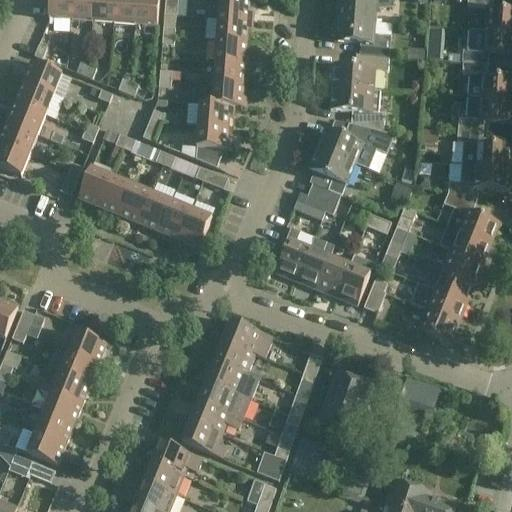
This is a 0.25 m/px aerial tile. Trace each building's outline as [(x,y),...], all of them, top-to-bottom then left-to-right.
[(71,24),(72,0),(50,0),(49,23),(71,24)] [(72,0),(71,24),(92,26),(94,0),(72,0)] [(94,0),(92,26),(113,28),(115,0),(94,0)] [(115,0),(113,28),(135,29),(136,0),(115,0)] [(136,0),(135,29),(158,31),(159,0),(136,0)] [(166,0),(165,19),(178,20),(179,0),(166,0)] [(339,0),(338,23),(375,26),(377,11),(379,11),(394,10),(394,0),(339,0)] [(468,0),(468,10),(487,12),(486,33),(511,35),(511,13),(493,12),(494,0),(468,0)] [(220,1),(219,21),(253,23),(253,17),(250,16),(251,3),(220,1)] [(219,21),(217,43),(247,45),(248,35),(252,35),(253,23),(219,21)] [(375,26),(338,23),(336,44),(361,46),(360,58),(390,61),(391,39),(375,38),(375,26)] [(162,39),(175,39),(175,30),(163,30),(162,39)] [(464,54),(464,66),(489,67),(490,56),(511,57),(511,35),(486,33),(469,32),(468,54),(464,54)] [(175,39),(162,39),(162,47),(174,48),(175,39)] [(217,43),(216,64),(250,67),(250,60),(246,59),(247,45),(217,43)] [(39,50),(35,61),(43,64),(47,53),(39,50)] [(409,51),(408,61),(424,62),(425,52),(409,51)] [(334,68),(332,92),(374,95),(374,94),(376,74),(389,75),(390,61),(360,58),(357,58),(357,69),(334,68)] [(250,67),(216,64),(214,86),(244,88),(245,78),(249,78),(250,67)] [(489,67),(464,66),(463,78),(470,78),(468,100),(511,103),(511,80),(488,79),(489,67)] [(25,85),(55,97),(62,79),(32,67),(25,85)] [(84,80),(88,70),(81,67),(77,77),(84,80)] [(88,70),(84,80),(92,83),(97,73),(88,70)] [(160,75),(160,83),(171,84),(172,75),(161,75),(160,75)] [(172,75),(171,84),(182,85),(182,76),(172,75)] [(160,83),(159,91),(170,92),(171,84),(160,83)] [(127,98),(131,87),(123,84),(118,95),(127,98)] [(423,84),(413,84),(413,94),(422,95),(423,84)] [(55,97),(25,85),(16,106),(47,118),(55,97)] [(244,88),(214,86),(213,109),(234,112),(246,112),(247,103),(243,102),(244,88)] [(139,90),(131,87),(127,98),(134,101),(139,90)] [(332,92),(331,113),(353,115),(360,115),(359,129),(369,132),(384,135),(386,117),(380,116),(380,94),(374,94),(374,95),(332,92)] [(101,93),(98,100),(110,106),(113,99),(101,93)] [(422,97),(411,96),(411,107),(418,108),(421,105),(422,97)] [(460,121),(459,133),(483,135),(484,123),(511,125),(511,103),(468,100),(467,121),(460,121)] [(16,106),(8,126),(39,138),(47,118),(16,106)] [(234,112),(213,109),(201,108),(199,129),(229,131),(230,120),(234,120),(234,112)] [(154,115),(151,123),(162,127),(165,120),(154,115)] [(162,127),(151,123),(143,142),(154,147),(162,127)] [(369,134),(352,129),(335,125),(330,135),(326,133),(317,154),(355,169),(363,149),(363,148),(369,134)] [(8,126),(0,145),(0,146),(30,158),(39,138),(8,126)] [(88,126),(85,134),(96,138),(100,131),(88,126)] [(229,131),(199,129),(198,152),(196,162),(217,170),(223,154),(232,155),(233,145),(228,145),(229,131)] [(424,132),(423,144),(439,145),(439,133),(424,132)] [(459,133),(458,145),(464,145),(462,167),(510,170),(511,148),(482,146),(483,135),(459,133)] [(96,138),(85,134),(81,141),(93,146),(96,138)] [(124,153),(128,142),(113,136),(108,134),(104,143),(117,148),(116,150),(124,153)] [(128,142),(124,153),(143,161),(147,150),(128,142)] [(30,158),(0,146),(0,171),(21,180),(30,158)] [(147,150),(143,161),(163,169),(167,158),(147,150)] [(355,169),(317,154),(309,174),(314,176),(310,186),(328,193),(328,195),(332,197),(342,201),(346,189),(347,189),(355,169)] [(187,167),(167,158),(163,169),(183,177),(187,167)] [(187,167),(183,177),(196,183),(203,185),(207,175),(187,167)] [(449,185),(449,197),(477,203),(478,190),(509,193),(510,170),(462,167),(462,186),(449,185)] [(70,173),(80,177),(82,172),(72,168),(70,173)] [(405,172),(402,184),(411,187),(414,174),(405,172)] [(80,177),(70,173),(61,196),(71,200),(80,177)] [(99,212),(112,182),(91,173),(79,204),(99,212)] [(228,183),(207,175),(203,185),(224,194),(228,183)] [(420,178),(420,188),(430,190),(431,180),(420,178)] [(112,182),(99,212),(120,220),(132,190),(112,182)] [(397,185),(392,198),(402,202),(407,204),(412,191),(397,185)] [(332,197),(328,195),(314,189),(305,208),(324,216),(328,207),(332,197)] [(132,190),(120,220),(139,228),(151,198),(132,190)] [(328,207),(324,216),(334,220),(342,201),(332,197),(328,207)] [(449,197),(445,206),(456,211),(455,213),(448,228),(492,246),(500,227),(473,216),(477,205),(477,203),(449,197)] [(151,198),(139,228),(160,237),(172,206),(151,198)] [(191,214),(172,206),(160,237),(179,245),(191,214)] [(397,230),(397,231),(408,236),(409,236),(409,235),(417,215),(405,210),(397,230)] [(191,214),(179,245),(200,253),(213,223),(191,214)] [(366,229),(371,217),(364,215),(359,226),(366,229)] [(371,217),(366,229),(387,238),(392,226),(371,217)] [(492,246),(448,228),(440,248),(451,253),(484,266),(492,246)] [(296,286),(309,253),(314,242),(314,240),(292,231),(283,255),(285,256),(276,278),(296,286)] [(397,231),(389,250),(401,255),(409,236),(408,236),(397,231)] [(314,242),(309,253),(296,286),(316,294),(329,262),(334,250),(324,246),(314,242)] [(389,250),(386,258),(398,262),(401,255),(389,250)] [(399,267),(431,277),(434,267),(418,262),(420,258),(404,253),(399,267)] [(484,266),(451,253),(443,273),(476,286),(484,266)] [(349,270),(337,300),(358,309),(372,276),(375,268),(355,259),(351,268),(350,267),(349,270)] [(329,262),(316,294),(336,302),(337,300),(349,270),(329,262)] [(383,265),(381,271),(388,274),(391,268),(383,265)] [(476,286),(443,273),(435,293),(468,306),(476,286)] [(376,282),(373,290),(385,295),(388,287),(376,282)] [(419,287),(412,306),(427,312),(427,313),(460,326),(468,306),(435,293),(434,293),(419,287)] [(373,290),(365,311),(378,317),(386,297),(384,295),(385,295),(373,290)] [(18,313),(0,305),(0,340),(6,343),(18,313)] [(426,314),(419,332),(452,346),(459,327),(460,326),(427,313),(426,314)] [(24,315),(16,334),(27,338),(35,319),(24,315)] [(375,322),(373,328),(386,332),(388,326),(375,322)] [(224,345),(256,358),(264,361),(272,342),(231,325),(224,345)] [(27,338),(16,334),(12,343),(23,347),(27,338)] [(69,355),(100,367),(107,349),(77,337),(73,347),(61,342),(57,350),(69,355)] [(224,345),(215,365),(248,378),(256,358),(224,345)] [(69,355),(61,375),(92,387),(100,367),(69,355)] [(304,377),(316,381),(322,362),(311,357),(304,377)] [(215,365),(207,385),(251,403),(260,383),(248,378),(215,365)] [(5,366),(1,375),(11,379),(14,370),(5,366)] [(11,379),(1,375),(0,377),(0,382),(8,386),(11,379)] [(61,375),(53,396),(83,408),(92,387),(61,375)] [(316,381),(304,377),(301,386),(312,390),(316,381)] [(330,399),(324,417),(336,422),(357,429),(371,391),(348,382),(341,403),(330,399)] [(251,403),(207,385),(199,405),(244,423),(251,403)] [(405,395),(400,410),(427,418),(431,403),(405,395)] [(83,408),(53,396),(45,416),(75,428),(83,408)] [(295,398),(289,418),(301,422),(307,402),(295,398)] [(199,405),(191,425),(224,438),(227,429),(239,434),(244,423),(199,405)] [(75,428),(45,416),(37,435),(67,447),(75,428)] [(301,422),(289,418),(282,438),(293,443),(301,422)] [(224,438),(191,425),(182,447),(223,463),(228,453),(219,450),(224,438)] [(278,450),(282,438),(271,434),(267,446),(278,450)] [(67,447),(37,435),(28,458),(58,470),(67,447)] [(282,438),(278,450),(275,459),(287,463),(293,443),(282,438)] [(153,466),(185,479),(188,473),(197,477),(203,464),(193,460),(161,446),(153,466)] [(287,463),(275,459),(274,461),(264,457),(257,477),(279,485),(287,463)] [(447,465),(454,483),(473,477),(466,459),(447,465)] [(30,479),(35,468),(27,464),(22,477),(30,479)] [(153,466),(145,486),(177,499),(185,479),(153,466)] [(55,476),(35,468),(30,479),(51,487),(55,476)] [(366,479),(352,475),(346,494),(360,499),(366,479)] [(330,481),(327,488),(341,493),(343,486),(330,481)] [(257,509),(267,511),(269,511),(276,492),(254,485),(247,505),(257,509)] [(394,485),(385,508),(395,511),(454,511),(455,511),(430,503),(431,498),(394,485)] [(171,511),(177,499),(145,486),(136,506),(151,511),(171,511)] [(16,511),(17,510),(0,502),(0,511),(16,511)]
